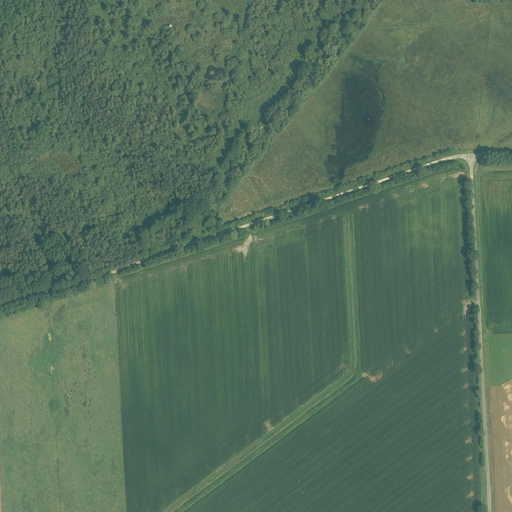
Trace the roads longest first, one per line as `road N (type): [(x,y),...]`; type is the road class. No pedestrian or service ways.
road 1 (track): [(470,155),(0,310)]
road 2 (unclassified): [(511,155),(470,155),(489,511)]
